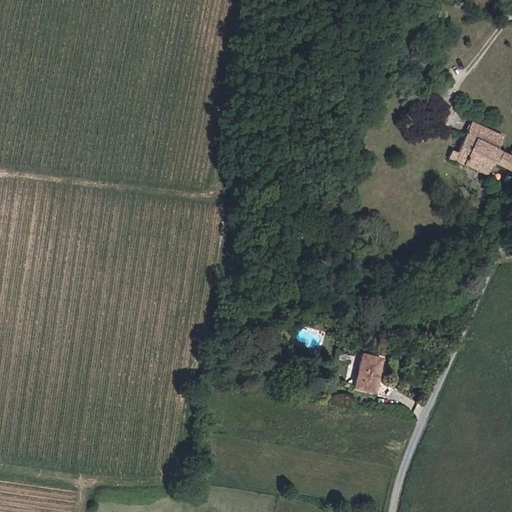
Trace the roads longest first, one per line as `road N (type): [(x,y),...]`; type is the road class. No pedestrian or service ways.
road 1 (track): [(0,173),(205,194),(219,187),(244,0)]
road 2 (unclassified): [(511,210),(405,463),(394,511)]
